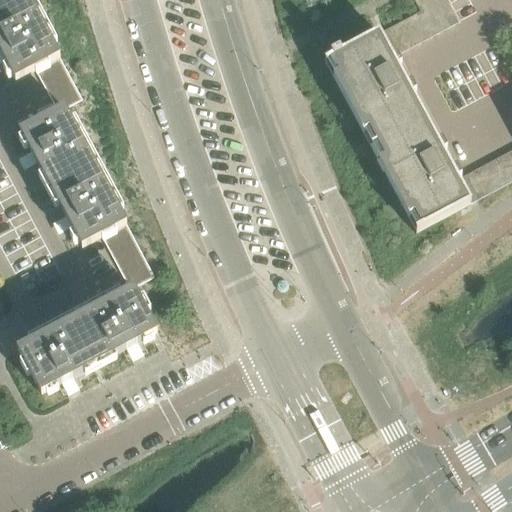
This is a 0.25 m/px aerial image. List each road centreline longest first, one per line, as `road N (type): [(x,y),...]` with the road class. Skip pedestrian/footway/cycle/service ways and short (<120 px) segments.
road 1 (tertiary): [(142,0),(181,133),(279,361)]
road 2 (tertiary): [(343,328),(246,110),(211,0)]
road 3 (residential): [(20,495),(279,361)]
road 4 (tertiary): [(421,483),(343,328)]
road 5 (tertiary): [(279,361),(360,511)]
